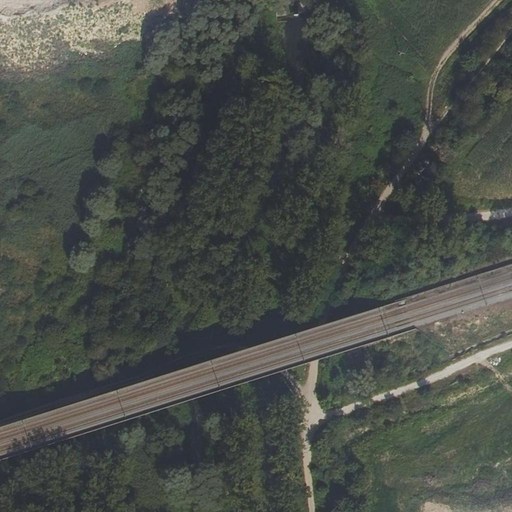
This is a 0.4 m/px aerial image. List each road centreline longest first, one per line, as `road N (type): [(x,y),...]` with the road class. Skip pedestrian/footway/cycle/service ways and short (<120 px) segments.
road 1 (track): [(511,341),(360,404),(302,418)]
road 2 (track): [(302,418),(325,294),(378,213)]
road 3 (track): [(378,213),(511,40)]
road 4 (track): [(378,213),(441,219),(511,209)]
